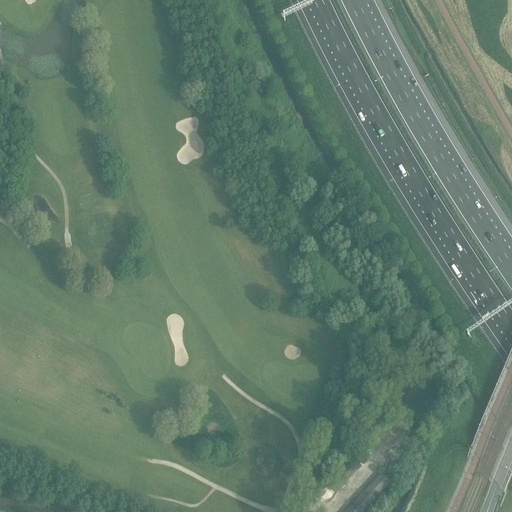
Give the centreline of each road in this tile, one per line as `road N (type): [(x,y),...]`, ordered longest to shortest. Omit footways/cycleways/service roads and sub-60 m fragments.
road 1 (motorway): [(317,0),(391,140),(511,327)]
road 2 (motorway): [(511,270),(420,127),(353,0)]
